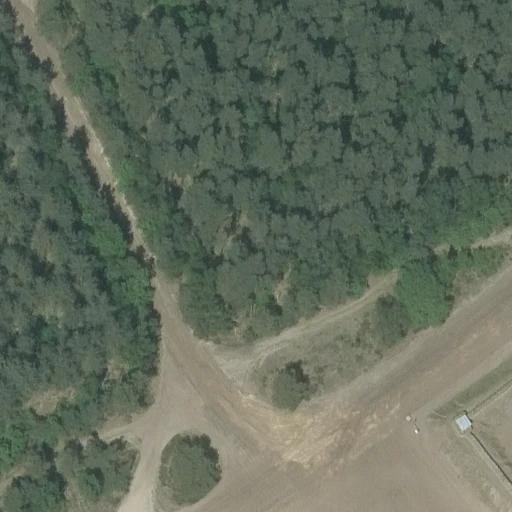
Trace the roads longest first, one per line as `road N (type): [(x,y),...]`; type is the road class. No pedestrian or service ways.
road 1 (track): [(511,234),(0,471)]
road 2 (track): [(511,326),(248,511)]
road 3 (track): [(212,374),(284,486)]
